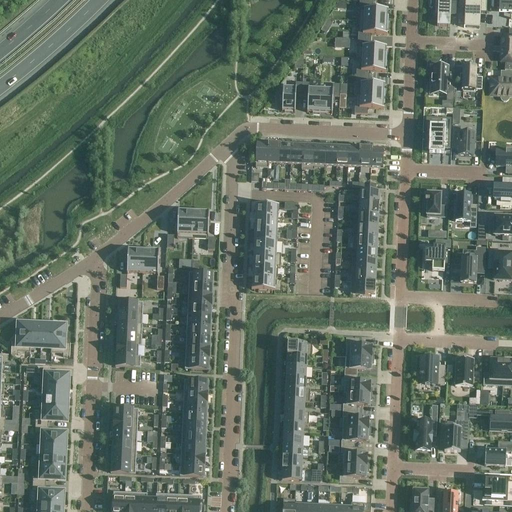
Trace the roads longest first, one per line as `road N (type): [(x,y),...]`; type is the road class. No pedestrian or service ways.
road 1 (residential): [(225,146),(235,306),(226,511)]
road 2 (residential): [(87,261),(96,282),(86,511)]
road 3 (residential): [(225,146),(247,127),(407,134)]
road 4 (residential): [(87,261),(225,146)]
road 5 (trunk): [(0,86),(98,0)]
road 6 (residential): [(392,468),(398,339)]
road 7 (residential): [(400,296),(406,169)]
